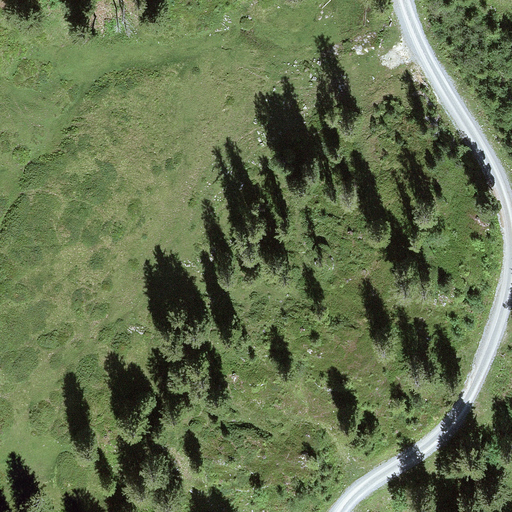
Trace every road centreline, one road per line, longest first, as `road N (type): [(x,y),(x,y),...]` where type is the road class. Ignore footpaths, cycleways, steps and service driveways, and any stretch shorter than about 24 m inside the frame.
road 1 (track): [(511,273),(470,391),(448,425),(341,511)]
road 2 (track): [(403,0),(416,38),(493,165),(511,218)]
